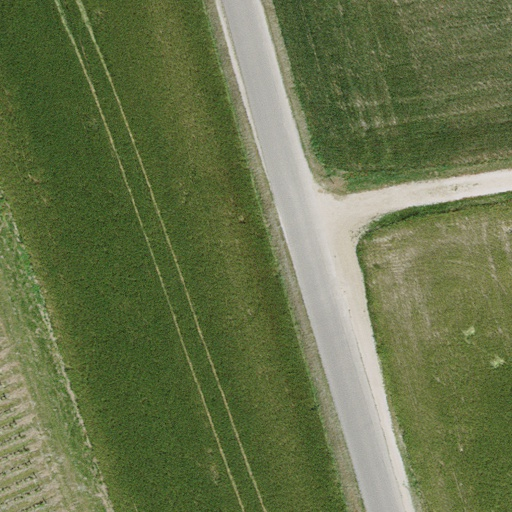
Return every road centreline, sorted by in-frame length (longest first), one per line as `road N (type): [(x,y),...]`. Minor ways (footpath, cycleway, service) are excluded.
road 1 (unclassified): [(237,0),(385,511)]
road 2 (track): [(100,511),(0,249)]
road 3 (track): [(511,181),(297,216)]
